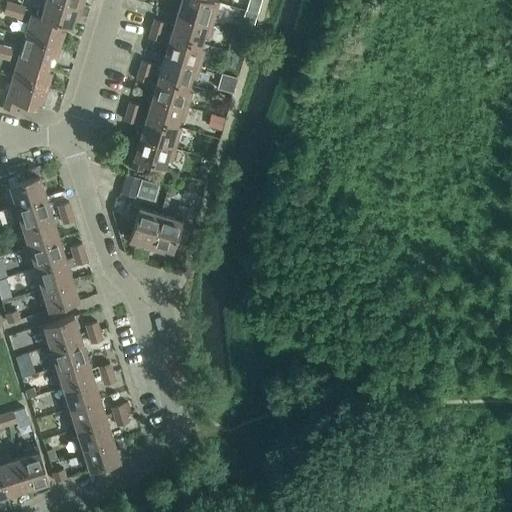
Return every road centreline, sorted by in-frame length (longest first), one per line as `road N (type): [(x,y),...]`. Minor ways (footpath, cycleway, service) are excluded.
road 1 (residential): [(56,511),(168,447),(176,428),(132,289),(110,268),(71,147)]
road 2 (residential): [(71,147),(113,0)]
